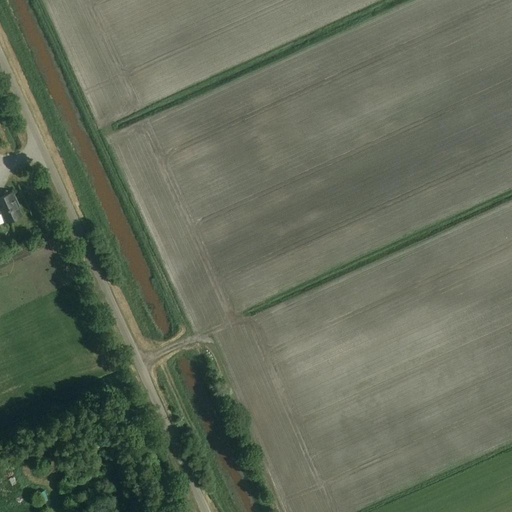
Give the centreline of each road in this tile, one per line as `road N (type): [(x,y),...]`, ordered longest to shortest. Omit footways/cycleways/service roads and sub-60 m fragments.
road 1 (tertiary): [(204,511),(0,57)]
road 2 (track): [(137,363),(183,341),(208,354),(276,511)]
